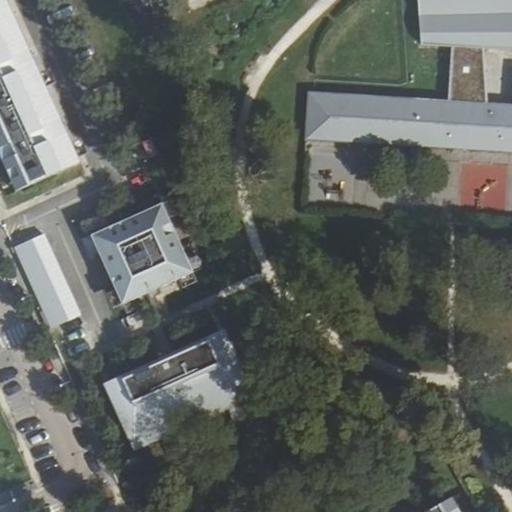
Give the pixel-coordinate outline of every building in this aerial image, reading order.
[(0,0),(0,129),(25,186),(81,161),(8,0),(0,0)] [(485,48),(511,49),(511,0),(419,0),(422,44),(453,46),(485,48)] [(449,101),(489,103),(485,48),(453,46),(449,101)] [(309,90),(306,139),(511,152),(511,105),(489,103),(449,101),(309,90)] [(0,155),(16,190),(25,186),(0,129),(0,155)] [(303,181),(299,230),(356,234),(359,191),(321,189),(321,182),(303,181)] [(162,202),(127,218),(91,234),(122,304),(193,272),(162,202)] [(21,244),(49,308),(57,324),(79,314),(43,234),(21,244)] [(39,312),(47,329),(57,324),(49,308),(39,312)] [(132,450),(254,395),(224,328),(214,332),(241,390),(138,437),(112,379),(102,383),(132,450)] [(138,437),(241,390),(214,332),(112,379),(138,437)] [(460,511),(451,496),(442,501),(448,511),(460,511)] [(448,511),(442,501),(422,511),(448,511)]
